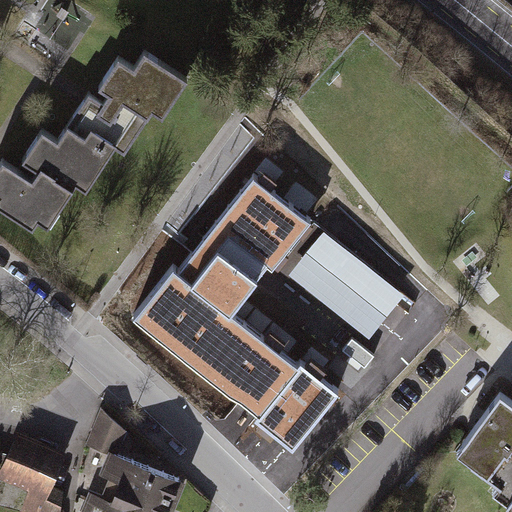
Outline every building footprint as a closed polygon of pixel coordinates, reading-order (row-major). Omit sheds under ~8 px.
[(0,161),(0,212),(25,229),(31,220),(41,227),(68,188),(78,195),(109,149),(116,153),(146,111),(153,116),(176,84),(137,58),(126,74),(111,64),(84,103),(64,132),(60,129),(50,144),(35,134),(10,169),(0,161)] [(134,320),(292,444),(333,392),(265,339),(288,311),(247,279),(265,257),(276,265),(311,220),(250,173),(134,320)] [(320,232),(287,275),(366,337),(400,294),(320,232)] [(511,391),(500,382),(453,444),(498,477),(493,484),(511,497),(511,391)] [(102,406),(87,444),(109,452),(111,448),(117,451),(126,426),(102,406)] [(8,451),(0,468),(0,476),(2,477),(29,489),(21,511),(24,511),(61,511),(69,495),(53,488),(69,449),(19,428),(8,451)] [(0,468),(8,451),(0,448),(0,483),(2,477),(0,476),(0,468)] [(166,511),(180,475),(117,451),(111,448),(109,452),(102,470),(118,476),(111,493),(93,486),(83,511),(166,511)]
